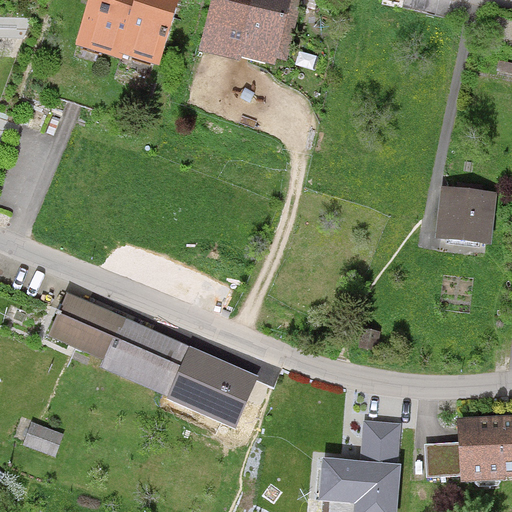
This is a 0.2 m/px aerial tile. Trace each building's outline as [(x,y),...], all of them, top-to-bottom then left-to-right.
[(120,58),(122,54),(158,65),(175,12),(172,11),(175,0),(93,0),(91,10),(87,8),(76,45),(120,58)] [(288,0),(212,0),(199,51),(238,61),(239,58),(268,65),(272,50),(276,51),(281,33),(289,35),(295,10),(287,8),(288,0)] [(485,244),(489,200),(444,195),(439,239),(485,244)] [(102,367),(235,423),(253,379),(151,336),(155,327),(106,306),(102,316),(65,300),(59,316),(56,315),(55,318),(58,319),(50,338),(105,360),(102,367)] [(362,333),(359,349),(373,352),(376,336),(362,333)] [(323,456),(319,499),(355,501),(354,511),(397,511),(401,463),(399,463),(403,423),(364,420),(361,459),(323,456)] [(511,474),(511,424),(459,428),(462,478),(511,474)] [(41,434),(35,449),(52,455),(58,440),(41,434)]
